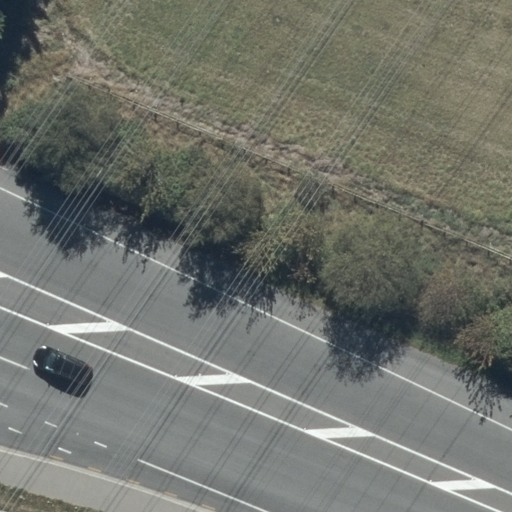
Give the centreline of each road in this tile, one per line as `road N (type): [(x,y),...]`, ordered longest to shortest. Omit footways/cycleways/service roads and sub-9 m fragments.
road 1 (trunk): [(0,227),(511,460)]
road 2 (trunk): [(208,439),(0,355)]
road 3 (trunk): [(208,439),(0,404)]
road 4 (trunk): [(396,511),(208,439)]
